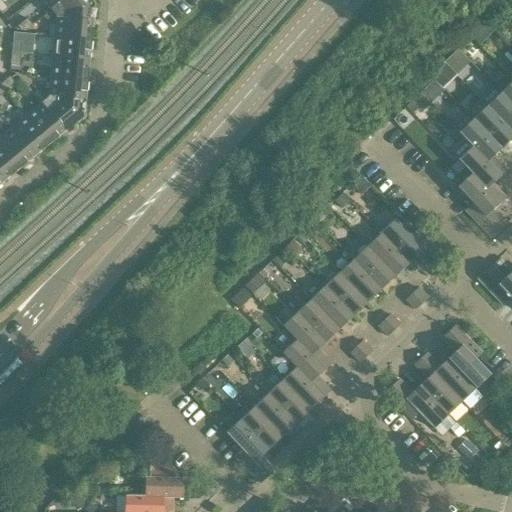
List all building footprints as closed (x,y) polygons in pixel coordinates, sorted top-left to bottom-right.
[(41,0),(50,11),(63,0),(41,0)] [(54,38),(90,41),(93,6),(88,0),(63,0),(50,11),(56,18),(54,38)] [(19,32),(25,32),(32,27),(26,20),(17,28),(19,32)] [(52,58),(88,62),(90,41),(54,38),(52,58)] [(13,42),(12,54),(20,55),(21,43),(13,42)] [(20,55),(12,54),(11,67),(19,68),(20,55)] [(87,82),(88,62),(52,58),(50,78),(87,82)] [(445,64),(430,78),(434,82),(441,89),(456,75),(448,68),(445,64)] [(511,79),(507,74),(493,88),(499,95),(511,108),(511,79)] [(9,78),(0,85),(6,93),(15,85),(9,78)] [(41,104),(65,133),(83,118),(87,82),(50,78),(48,99),(41,104)] [(434,82),(420,95),(425,100),(429,104),(443,91),(441,89),(434,82)] [(6,93),(0,85),(0,105),(3,109),(12,101),(5,93),(6,93)] [(511,108),(499,95),(485,107),(511,135),(511,108)] [(465,113),(466,114),(500,151),(511,139),(511,135),(485,107),(479,101),(465,113)] [(39,134),(49,146),(65,133),(41,104),(25,117),(39,134)] [(451,127),(462,139),(471,148),(499,178),(506,171),(493,157),(500,151),(466,114),(451,127)] [(25,117),(10,130),(33,159),(49,146),(39,134),(25,117)] [(10,130),(0,138),(0,149),(18,171),(33,159),(10,130)] [(448,152),(470,175),(498,205),(505,199),(492,185),(499,178),(471,148),(462,139),(448,152)] [(0,182),(2,184),(18,171),(0,149),(0,182)] [(470,175),(456,189),(471,205),(465,211),(491,239),(505,226),(492,212),(498,205),(470,175)] [(351,187),(361,198),(371,190),(361,178),(351,187)] [(343,195),(335,202),(343,210),(350,203),(343,195)] [(395,221),(381,234),(409,264),(416,257),(430,271),(443,258),(417,230),(410,236),(395,221)] [(381,234),(367,247),(395,277),(409,264),(381,234)] [(293,242),(287,248),(294,256),(300,250),(293,242)] [(367,247),(353,261),(381,290),(395,277),(367,247)] [(280,256),(274,261),(280,268),(286,262),(280,256)] [(353,261),(339,274),(367,304),(381,290),(353,261)] [(511,274),(511,273),(504,280),(491,267),(478,279),(504,307),(510,300),(511,301),(511,274)] [(245,287),(252,295),(266,282),(258,274),(245,287)] [(339,274),(325,287),(353,317),(367,304),(339,274)] [(325,287),(311,300),(339,330),(353,317),(325,287)] [(242,290),(230,301),(239,310),(251,299),(242,290)] [(417,290),(411,295),(420,305),(426,300),(417,290)] [(420,305),(411,295),(405,300),(415,310),(420,305)] [(311,300),(297,314),(325,343),(339,330),(311,300)] [(283,327),(296,341),(325,370),(331,364),(318,351),(325,343),(297,314),(283,327)] [(389,316),(384,321),(393,332),(399,326),(389,316)] [(393,332),(384,321),(378,327),(388,337),(393,332)] [(454,354),(447,362),(474,391),(489,377),(474,361),(480,355),(454,328),(441,341),(454,354)] [(295,367),(295,368),(324,398),(330,391),(317,378),(325,370),(296,341),(282,354),(295,367)] [(362,342),(356,347),(366,358),(372,352),(362,342)] [(366,358),(356,347),(350,353),(360,363),(366,358)] [(426,355),(419,361),(461,404),(474,391),(447,362),(439,369),(426,355)] [(228,356),(222,362),(229,369),(235,363),(228,356)] [(426,381),(418,388),(447,417),(461,404),(419,361),(413,367),(426,381)] [(295,368),(281,381),(310,411),(324,398),(295,368)] [(201,382),(196,387),(200,391),(206,386),(201,381),(201,382)] [(281,381),(268,394),(296,424),(310,411),(281,381)] [(398,381),(385,394),(411,421),(418,415),(433,431),(447,417),(418,388),(411,395),(398,381)] [(268,394),(254,407),(282,437),(296,424),(268,394)] [(254,407),(240,421),(269,450),(282,437),(254,407)] [(234,457),(261,485),(274,471),(261,458),(269,450),(240,421),(226,434),(241,450),(234,457)] [(332,422),(326,428),(336,439),(342,433),(332,422)] [(336,439),(326,428),(320,434),(330,444),(336,439)] [(136,430),(124,442),(133,451),(145,439),(136,430)] [(469,461),(477,452),(465,440),(457,449),(469,461)] [(305,449),(299,455),(309,465),(315,459),(305,449)] [(309,465),(299,455),(293,460),(303,471),(309,465)] [(144,478),(143,497),(143,498),(162,498),(161,511),(171,511),(172,499),(182,499),(182,479),(176,479),(176,473),(169,465),(149,464),(149,478),(144,478)] [(115,497),(114,511),(161,511),(162,498),(143,498),(143,497),(115,497)]
